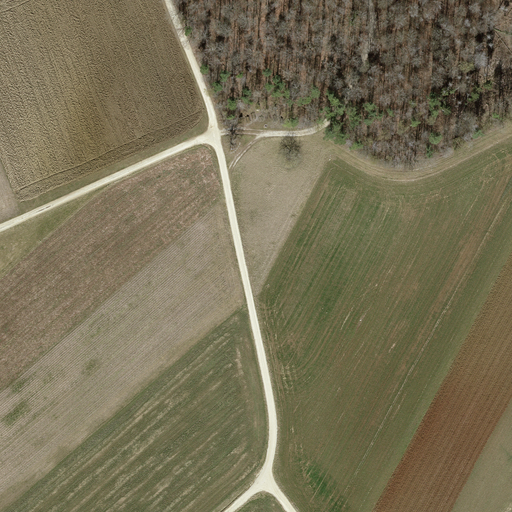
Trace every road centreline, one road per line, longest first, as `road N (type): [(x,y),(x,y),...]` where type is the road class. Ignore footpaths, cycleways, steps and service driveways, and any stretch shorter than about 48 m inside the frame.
road 1 (track): [(215,133),(271,398),(267,477)]
road 2 (track): [(369,0),(373,30),(334,115),(296,134),(215,133)]
road 3 (track): [(0,228),(215,133)]
road 4 (track): [(215,133),(168,0)]
